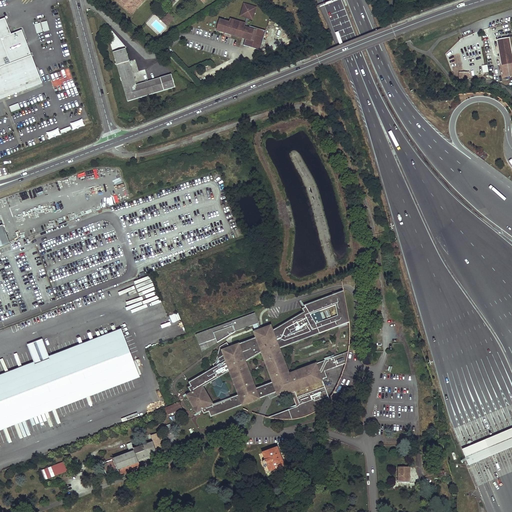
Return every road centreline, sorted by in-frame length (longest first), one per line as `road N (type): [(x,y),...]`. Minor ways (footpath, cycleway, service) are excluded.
road 1 (motorway): [(338,17),(511,475)]
road 2 (tertiary): [(114,142),(481,0)]
road 3 (motorway): [(338,17),(414,166),(511,286)]
road 4 (motorway): [(491,195),(402,105),(353,0)]
road 5 (unknown): [(77,6),(96,7),(149,55),(192,37),(256,55)]
road 6 (motorway): [(491,195),(454,139),(452,117),(476,98),(496,103),(511,143)]
road 7 (residential): [(114,142),(75,0)]
